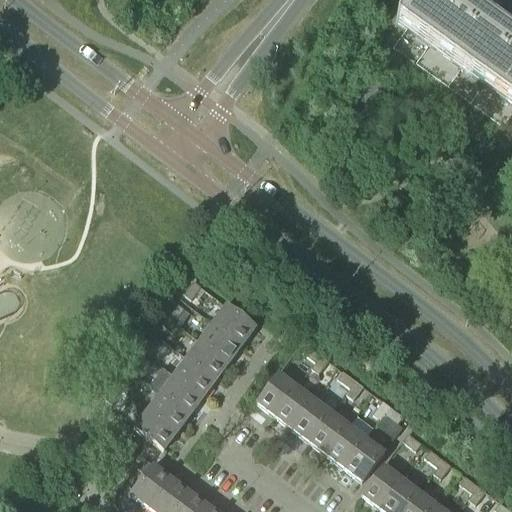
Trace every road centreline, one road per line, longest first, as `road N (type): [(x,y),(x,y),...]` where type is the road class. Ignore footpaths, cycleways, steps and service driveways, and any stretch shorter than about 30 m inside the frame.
road 1 (tertiary): [(170,160),(392,329),(511,440)]
road 2 (tertiary): [(511,395),(440,322),(189,134)]
road 3 (tertiary): [(189,134),(11,0)]
road 4 (tertiary): [(0,28),(170,160)]
road 5 (tertiary): [(189,134),(291,0)]
